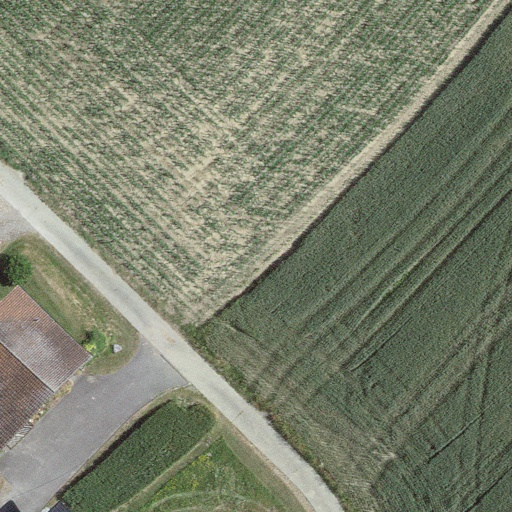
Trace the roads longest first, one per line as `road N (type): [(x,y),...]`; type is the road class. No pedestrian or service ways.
road 1 (track): [(0,181),(272,447),(323,511)]
road 2 (track): [(11,511),(170,347)]
